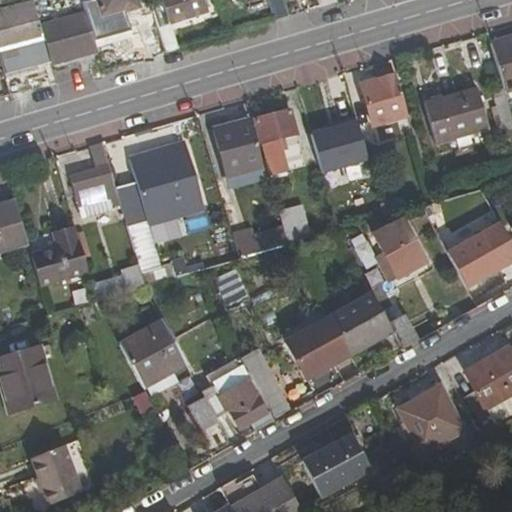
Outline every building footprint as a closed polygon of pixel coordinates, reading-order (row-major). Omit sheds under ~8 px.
[(139,10),(135,0),(90,0),(97,22),(139,10)] [(158,0),(167,28),(205,16),(200,0),(158,0)] [(238,0),(256,0),(264,24),(288,17),(282,0),(237,0),(238,0)] [(0,10),(0,55),(43,43),(38,27),(32,2),(0,10)] [(43,43),(50,69),(96,56),(85,15),(38,27),(43,43)] [(143,47),(158,42),(151,17),(136,21),(143,47)] [(511,90),(511,37),(490,44),(504,90),(505,93),(511,90)] [(379,85),(362,90),(369,114),(384,110),(388,124),(408,118),(396,74),(378,79),(379,85)] [(360,84),(362,90),(379,85),(378,79),(360,84)] [(437,145),(489,130),(477,89),(424,105),(437,145)] [(511,118),(505,93),(504,90),(493,93),(497,107),(491,108),(499,134),(511,129),(511,118)] [(291,111),(254,121),(270,177),(288,172),(280,141),(298,136),(291,111)] [(227,177),(264,165),(251,119),(213,131),(227,177)] [(113,211),(112,209),(121,206),(116,189),(103,142),(89,146),(95,169),(71,176),(84,220),(113,211)] [(116,189),(121,206),(127,227),(188,209),(178,171),(116,189)] [(0,253),(28,245),(16,201),(0,205),(0,253)] [(312,239),(303,205),(278,212),(283,227),(288,246),(312,239)] [(402,220),(374,235),(399,280),(427,264),(402,220)] [(511,264),(511,246),(499,224),(448,254),(467,289),(511,264)] [(31,255),(40,288),(89,275),(75,226),(52,233),(56,247),(31,255)] [(252,230),(233,235),(241,260),(288,246),(283,227),(254,236),(252,230)] [(443,256),(464,290),(467,289),(448,254),(443,256)] [(179,278),(175,264),(141,274),(145,288),(179,278)] [(121,271),(122,276),(92,284),(97,302),(145,288),(141,274),(138,266),(121,271)] [(227,307),(247,298),(235,270),(215,279),(227,307)] [(389,325),(372,294),(329,318),(350,357),(393,334),(389,325)] [(420,342),(406,317),(389,325),(393,334),(403,351),(420,342)] [(285,343),(306,382),(350,357),(329,318),(285,343)] [(178,383),(174,375),(188,367),(163,320),(119,344),(144,390),(148,388),(153,397),(178,383)] [(41,347),(0,359),(0,383),(9,414),(56,400),(41,347)] [(511,354),(509,349),(466,373),(487,411),(511,396),(511,354)] [(292,413),(259,352),(242,360),(261,395),(276,423),(292,413)] [(252,423),(258,433),(276,423),(261,395),(258,397),(249,382),(221,397),(215,387),(203,393),(205,397),(217,418),(229,411),(240,429),(252,423)] [(441,387),(399,410),(424,455),(466,431),(441,387)] [(217,418),(205,397),(188,407),(202,432),(219,422),(217,418)] [(370,405),(350,415),(367,445),(386,434),(370,405)] [(354,437),(304,465),(322,498),(373,471),(354,437)] [(65,446),(31,459),(49,506),(82,493),(65,446)] [(233,511),(302,511),(283,478),(261,489),(253,475),(222,493),(230,505),(233,511)]
